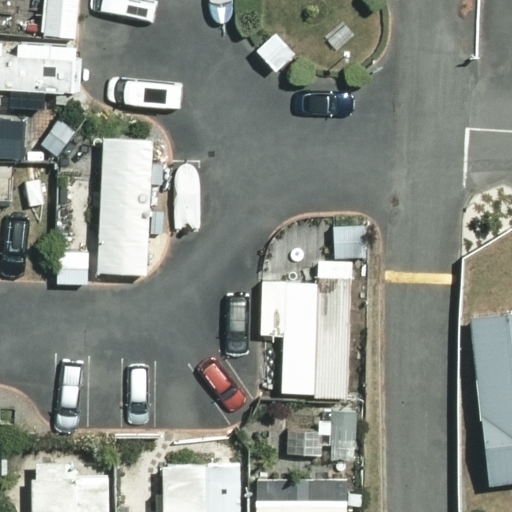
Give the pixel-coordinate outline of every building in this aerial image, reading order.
[(42,0),(40,28),(70,31),(73,0),(42,0)] [(290,45),(271,24),(259,34),(252,42),(271,63),(279,56),(290,45)] [(0,78),(6,78),(5,98),(40,99),(41,81),(71,82),(73,38),(12,35),(11,47),(0,46),(0,78)] [(56,112),(37,138),(53,149),(72,123),(56,112)] [(98,128),(92,262),(141,264),(147,130),(98,128)] [(328,220),(330,250),(361,249),(359,218),(328,220)] [(84,244),(52,243),(51,277),(84,278),(84,244)] [(347,387),(347,275),(258,275),(258,328),(278,328),(277,385),(308,386),(347,387)] [(511,300),(463,304),(478,475),(511,472),(511,300)] [(284,423),(283,447),(319,447),(320,423),(284,423)] [(235,511),(234,455),(159,456),(159,511),(235,511)] [(25,511),(102,511),(102,469),(25,470),(25,511)] [(249,492),(249,511),(341,511),(342,492),(249,492)]
